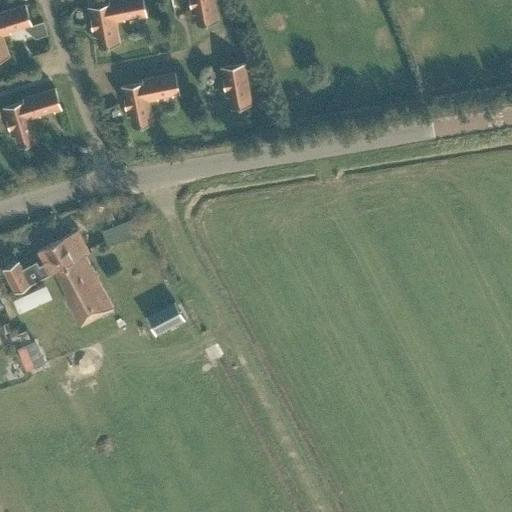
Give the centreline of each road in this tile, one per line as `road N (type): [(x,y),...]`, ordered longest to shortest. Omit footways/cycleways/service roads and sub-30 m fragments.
road 1 (tertiary): [(0,211),(109,181),(495,119)]
road 2 (track): [(322,511),(154,174)]
